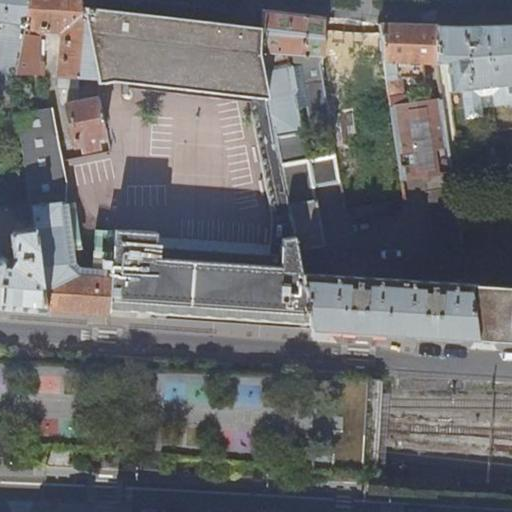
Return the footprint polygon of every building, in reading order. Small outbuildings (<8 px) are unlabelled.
[(0,85),(17,86),(16,73),(27,22),(29,0),(0,0),(0,21),(1,21),(0,55),(0,85)] [(82,6),(82,0),(29,0),(27,22),(16,73),(44,73),(45,61),(41,60),(42,36),(47,32),(47,27),(63,28),(59,87),(79,87),(80,76),(89,77),(93,98),(67,104),(74,145),(81,144),(82,150),(94,147),(97,141),(95,135),(107,133),(96,77),(82,6)] [(150,301),(308,313),(288,205),(286,192),(280,164),(259,51),(261,27),(233,24),(140,13),(82,6),(96,77),(251,93),(270,214),(269,255),(155,246),(156,231),(129,228),(129,229),(115,228),(112,263),(110,263),(109,268),(106,268),(105,276),(77,274),(68,265),(60,203),(66,202),(67,189),(62,161),(51,108),(18,115),(24,159),(30,202),(32,219),(33,227),(45,310),(108,314),(109,298),(150,301)] [(322,55),(323,17),(294,13),(262,9),(261,27),(259,51),(280,164),(308,160),(297,110),(294,96),(297,90),(304,89),(307,109),(310,119),(330,117),(329,108),(325,86),(322,65),(322,55)] [(435,63),(437,26),(417,25),(380,24),(384,54),(385,61),(391,107),(405,105),(401,73),(399,61),(418,62),(435,63)] [(511,25),(478,25),(437,26),(435,63),(445,64),(450,93),(461,91),(466,120),(482,117),(478,89),(509,85),(510,89),(506,93),(507,104),(511,106),(511,25)] [(418,74),(418,62),(399,61),(401,73),(418,74)] [(297,110),(307,109),(304,89),(297,90),(294,96),(297,110)] [(441,106),(440,100),(405,105),(391,107),(402,180),(451,173),(445,131),(444,123),(441,106)] [(444,123),(457,121),(454,105),(441,106),(444,123)] [(444,123),(445,131),(459,129),(458,121),(457,121),(444,123)] [(343,331),(475,340),(467,284),(465,265),(409,273),(407,259),(436,255),(436,256),(463,252),(451,173),(402,180),(405,200),(345,210),(336,155),(308,160),(280,164),(286,192),(314,187),(316,200),(288,205),(308,313),(311,329),(343,331)] [(286,192),(288,205),(316,200),(314,187),(286,192)] [(32,219),(30,202),(17,203),(18,219),(32,219)] [(0,306),(45,310),(33,227),(15,229),(10,232),(14,257),(10,263),(8,263),(7,261),(6,258),(5,256),(3,255),(0,254),(0,306)] [(409,273),(465,265),(463,252),(436,256),(436,255),(407,259),(409,273)] [(511,341),(511,286),(467,284),(475,340),(484,340),(511,341)]
